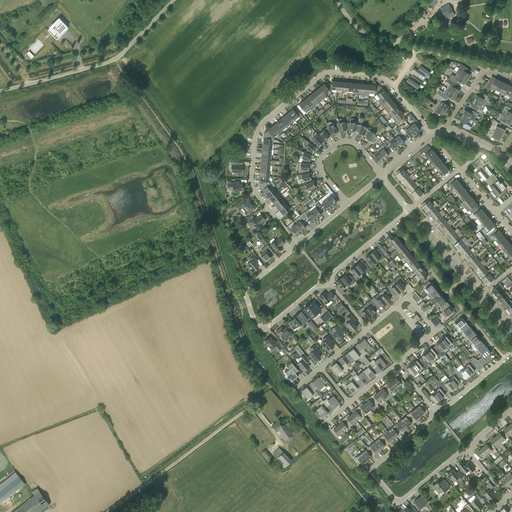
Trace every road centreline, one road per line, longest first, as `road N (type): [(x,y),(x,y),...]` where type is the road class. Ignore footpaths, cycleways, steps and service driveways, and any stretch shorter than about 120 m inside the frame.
road 1 (residential): [(293,239),(255,189),(259,125),(325,73),(379,76),(392,87)]
road 2 (residential): [(470,454),(455,455),(398,502),(370,470),(429,421),(432,408)]
road 3 (unclassified): [(0,91),(118,57),(174,0)]
road 4 (residential): [(330,285),(317,286),(267,327),(257,323),(246,288),(293,239)]
road 5 (residential): [(380,175),(351,141),(323,154),(320,169),(347,204)]
